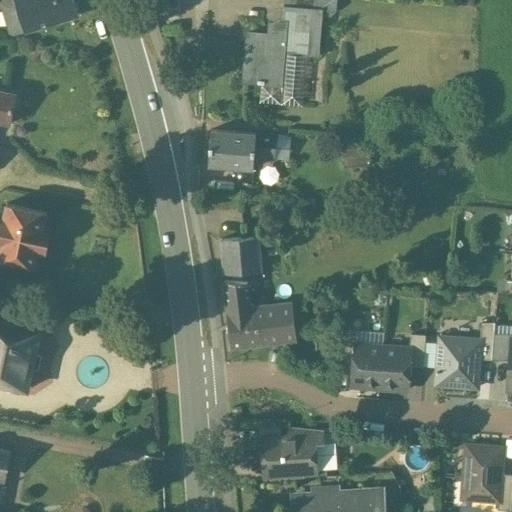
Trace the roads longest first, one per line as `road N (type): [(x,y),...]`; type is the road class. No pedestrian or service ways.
road 1 (primary): [(192,375),(177,254),(119,0)]
road 2 (residential): [(192,375),(281,377),(342,404),(511,418)]
road 3 (primary): [(202,511),(192,375)]
